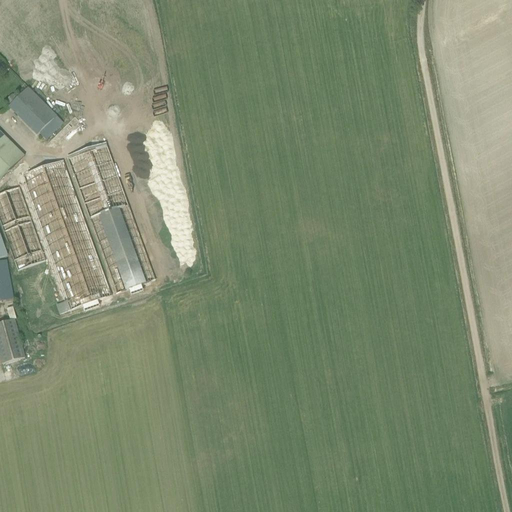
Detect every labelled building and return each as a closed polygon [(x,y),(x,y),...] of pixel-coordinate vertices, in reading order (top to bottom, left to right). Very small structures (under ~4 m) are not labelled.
[(28,89),(7,108),(35,138),(38,135),(45,142),(63,125),(28,89)] [(0,181),(24,158),(0,133),(0,181)] [(105,144),(66,158),(88,222),(115,297),(129,292),(131,298),(143,293),(141,288),(155,283),(128,207),(105,144)] [(53,166),(23,176),(51,252),(52,257),(48,258),(65,303),(57,307),(60,315),(82,308),(84,314),(99,309),(97,303),(111,298),(63,163),(53,166)] [(19,189),(0,195),(0,224),(14,263),(18,273),(45,263),(42,253),(19,189)] [(0,302),(10,302),(6,262),(0,262),(0,302)] [(14,321),(0,325),(0,364),(0,366),(24,359),(14,321)] [(19,362),(2,366),(4,373),(11,371),(12,374),(16,372),(23,371),(23,368),(22,366),(21,367),(19,362)]
